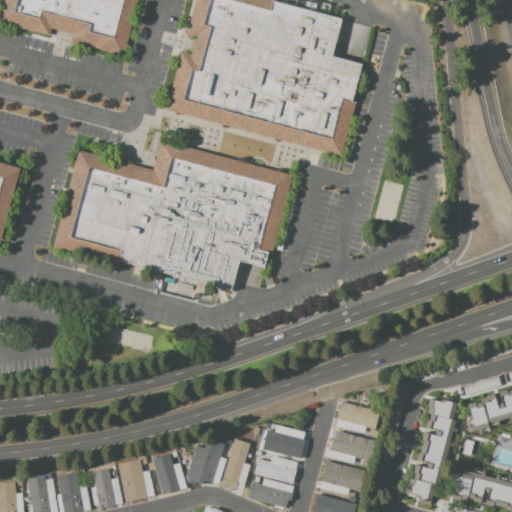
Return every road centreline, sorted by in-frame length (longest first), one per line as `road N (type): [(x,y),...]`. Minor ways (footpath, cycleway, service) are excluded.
road 1 (trunk): [(511,261),(191,374),(0,408)]
road 2 (trunk): [(0,455),(159,429),(511,309)]
road 3 (trunk): [(449,0),(463,237),(434,269),(346,318)]
road 4 (secondary): [(467,0),(511,171)]
